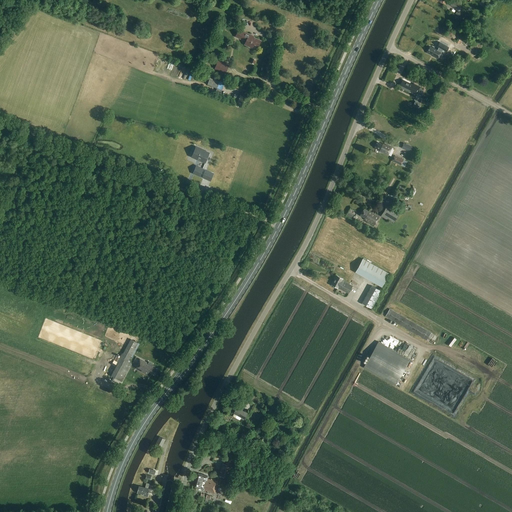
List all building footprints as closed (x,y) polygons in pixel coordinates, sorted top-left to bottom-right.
[(450,5),(458,10),(461,5),(453,1),(450,5)] [(258,47),(261,41),(253,37),(254,36),(238,29),(235,37),(246,41),(244,45),(249,47),(248,48),(252,49),(254,45),(258,47)] [(429,46),(426,52),(431,55),(438,59),(441,52),(434,48),(434,49),(429,46)] [(226,73),(229,64),(218,60),(214,68),(226,73)] [(208,68),(206,73),(216,76),(218,71),(208,68)] [(186,74),(182,72),(182,73),(178,71),(175,78),(182,82),(186,74)] [(217,88),(216,91),(220,93),(224,83),(212,78),(210,78),(208,84),(217,88)] [(402,80),(399,87),(416,94),(421,96),(424,90),(419,88),(420,87),(413,83),(412,85),(402,80)] [(377,142),(374,147),(375,148),(375,149),(387,155),(391,156),(394,150),(393,149),(393,148),(391,147),(385,144),(385,145),(377,142)] [(196,146),(191,157),(205,163),(210,152),(196,146)] [(401,165),(401,164),(405,167),(407,162),(403,160),(403,159),(395,155),(392,161),(401,165)] [(193,173),(200,176),(204,168),(197,164),(193,173)] [(211,181),(214,172),(206,169),(202,177),(211,181)] [(408,196),(407,196),(403,194),(404,192),(406,189),(399,186),(396,193),(404,196),(404,197),(406,198),(407,197),(408,196)] [(363,209),(359,215),(364,218),(363,219),(373,225),(379,217),(371,212),(371,213),(363,209)] [(386,210),(382,214),(385,218),(386,217),(390,221),(396,214),(394,213),(392,215),(386,210)] [(355,272),(381,287),(389,274),(363,259),(355,272)] [(336,276),(331,284),(338,288),(338,286),(341,288),(341,289),(347,293),(348,294),(352,286),(351,285),(342,280),(343,279),(336,276)] [(371,309),(381,291),(372,286),(363,304),(371,309)] [(433,334),(389,309),(385,317),(388,319),(388,318),(428,341),(433,334)] [(132,354),(138,342),(130,338),(123,353),(122,352),(120,357),(111,375),(122,381),(132,363),(128,361),(132,354)] [(405,377),(408,372),(404,370),(410,360),(378,342),(363,367),(395,385),(401,375),(405,377)] [(148,363),(139,358),(134,368),(147,375),(149,372),(154,374),(157,368),(154,367),(155,366),(152,365),(153,363),(149,361),(148,363)] [(233,413),(234,413),(233,415),(233,416),(235,417),(236,417),(237,415),(244,419),(247,413),(236,407),(233,413)] [(158,448),(160,449),(161,446),(162,444),(165,439),(160,437),(155,446),(158,448)] [(223,464),(220,476),(226,477),(227,478),(230,466),(229,465),(223,464)] [(203,491),(213,494),(216,482),(206,479),(207,476),(197,474),(194,487),(204,489),(203,491)] [(143,494),(143,495),(147,496),(149,489),(148,488),(149,483),(146,483),(145,487),(139,486),(137,493),(143,494)]
